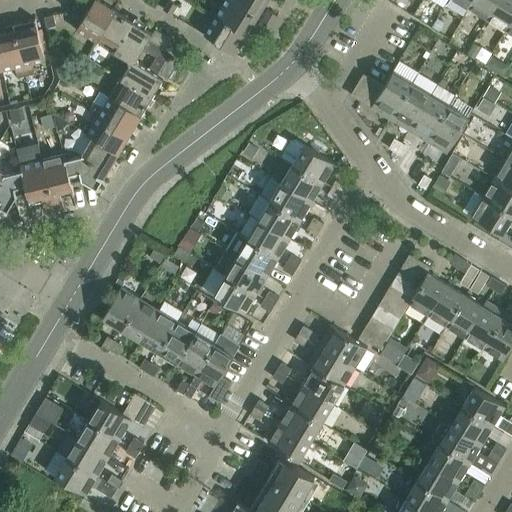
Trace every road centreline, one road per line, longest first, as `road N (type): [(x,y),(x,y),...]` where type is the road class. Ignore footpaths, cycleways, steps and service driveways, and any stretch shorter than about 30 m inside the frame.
road 1 (tertiary): [(71,300),(136,193),(294,63)]
road 2 (residential): [(223,437),(370,170)]
road 3 (residential): [(52,331),(223,437)]
road 4 (residential): [(511,272),(400,205),(370,170)]
road 5 (residential): [(137,483),(184,510),(223,437)]
road 6 (residential): [(370,170),(294,63)]
